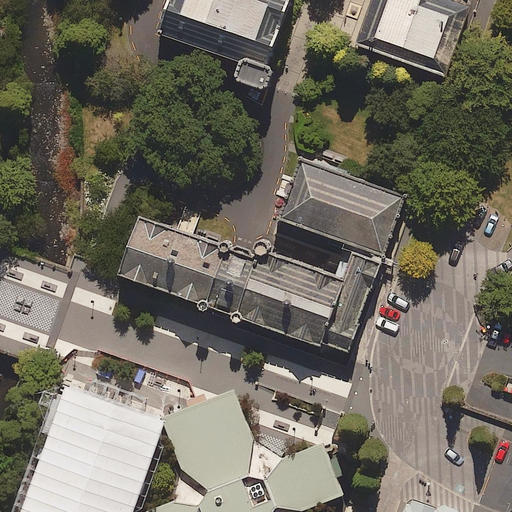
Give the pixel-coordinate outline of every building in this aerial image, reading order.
[(171,0),(160,35),(266,72),(291,0),(171,0)] [(372,0),(356,47),(445,79),(469,10),(441,0),(372,0)] [(289,199),(283,215),(386,253),(408,194),(302,155),(293,178),(283,174),(276,194),(289,199)] [(324,341),(347,277),(262,247),(260,253),(242,247),(232,244),(221,240),(203,233),(195,231),(141,212),(119,272),(221,308),(324,344),(324,341)] [(347,277),(324,341),(351,350),(384,262),(356,252),(347,277)] [(236,389),(163,416),(183,468),(174,500),(141,511),(302,511),(303,510),(339,496),(345,494),(325,441),(320,443),(282,457),(255,440),(236,389)] [(121,511),(154,419),(84,394),(66,445),(58,442),(41,490),(47,492),(39,511),(121,511)] [(445,511),(410,499),(405,511),(445,511)]
